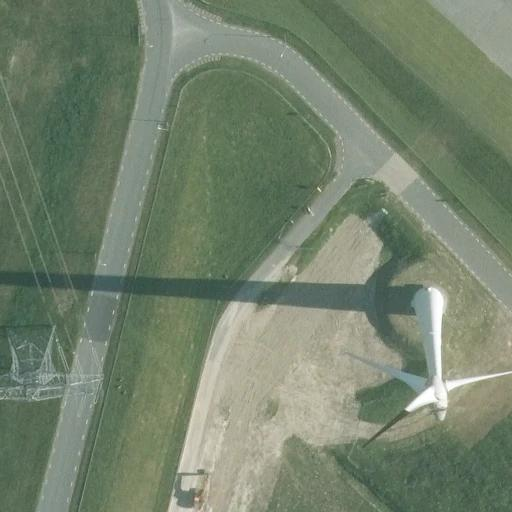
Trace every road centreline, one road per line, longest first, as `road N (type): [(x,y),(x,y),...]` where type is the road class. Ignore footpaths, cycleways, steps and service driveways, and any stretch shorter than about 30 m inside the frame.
road 1 (unclassified): [(52,511),(163,39)]
road 2 (unclassified): [(511,301),(303,81),(261,49),(163,39)]
